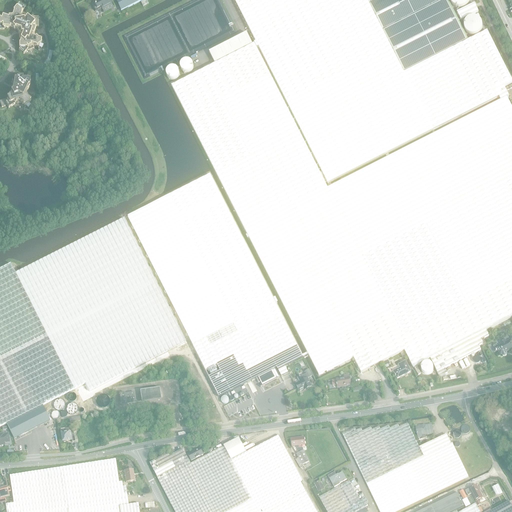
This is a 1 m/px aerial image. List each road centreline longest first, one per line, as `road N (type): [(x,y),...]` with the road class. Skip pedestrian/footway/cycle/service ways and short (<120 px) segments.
road 1 (tertiary): [(135,447),(511,384)]
road 2 (tertiary): [(0,465),(135,447)]
